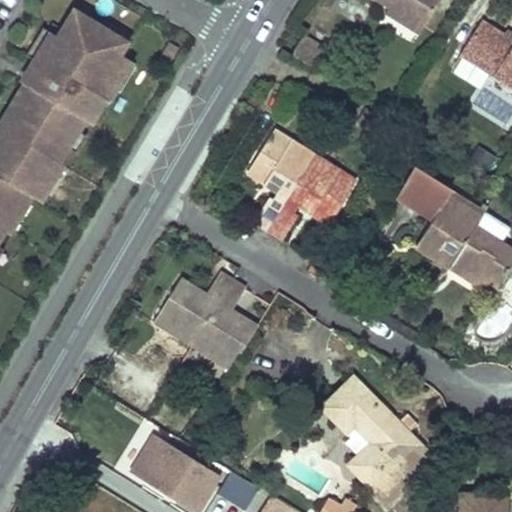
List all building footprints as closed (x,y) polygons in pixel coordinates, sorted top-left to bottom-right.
[(385,0),(388,2),(422,23),(436,0),(385,0)] [(422,23),(388,2),(384,8),(418,29),(422,23)] [(0,234),(6,224),(2,222),(24,185),(34,190),(57,153),(61,155),(70,142),(81,124),(87,114),(93,117),(107,93),(110,95),(128,66),(116,58),(121,50),(128,39),(110,28),(112,25),(77,5),(60,31),(54,27),(45,42),(37,55),(29,67),(47,79),(41,89),(35,85),(10,126),(5,124),(0,132),(0,234)] [(54,27),(46,22),(29,50),(37,55),(45,42),(54,27)] [(481,22),(461,53),(511,84),(511,39),(502,34),(481,22)] [(279,40),(287,46),(296,33),(287,26),(279,40)] [(511,30),(507,27),(502,34),(511,39),(511,30)] [(286,49),(307,62),(317,45),(296,33),(287,46),(286,49)] [(116,58),(128,66),(133,57),(121,50),(116,58)] [(29,67),(23,78),(35,85),(41,89),(47,79),(29,67)] [(392,116),(385,111),(367,100),(359,112),(385,128),(392,116)] [(272,120),(244,164),(276,183),(271,192),(265,189),(251,213),(280,230),(295,206),(290,203),(296,194),(327,213),(354,168),(272,120)] [(81,124),(70,142),(78,147),(89,129),(81,124)] [(404,193),(442,208),(447,200),(451,193),(453,190),(424,168),(411,167),(404,193)] [(451,193),(447,200),(481,221),(485,214),(451,193)] [(442,208),(419,244),(453,265),(459,256),(501,282),(511,265),(511,245),(503,240),(478,225),(481,221),(447,200),(442,208)] [(481,221),(478,225),(503,240),(511,227),(487,212),(485,214),(481,221)] [(459,256),(453,265),(495,291),(501,282),(459,256)] [(194,296),(198,289),(182,280),(157,323),(234,370),(260,326),(243,315),(238,323),(224,314),(229,307),(235,311),(248,290),(221,273),(208,295),(213,298),(210,306),(194,296)] [(208,295),(198,289),(194,296),(210,306),(213,298),(208,295)] [(243,315),(235,311),(229,307),(224,314),(238,323),(243,315)] [(326,406),(350,431),(358,423),(375,441),(362,453),(351,463),(391,505),(438,459),(411,431),(399,419),(357,376),(326,406)] [(408,410),(399,419),(411,431),(420,423),(408,410)] [(358,423),(350,431),(355,435),(350,441),(362,453),(375,441),(358,423)] [(157,435),(136,469),(198,509),(220,476),(157,435)] [(462,511),(506,511),(506,494),(463,495),(462,511)] [(329,497),(323,505),(334,511),(351,511),(358,502),(349,496),(343,505),(329,497)]
